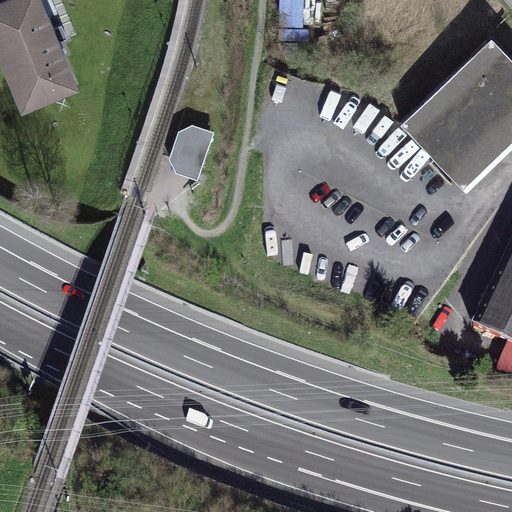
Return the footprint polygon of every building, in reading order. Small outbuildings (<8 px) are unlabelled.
[(10,0),(0,4),(0,42),(25,103),(72,84),(60,55),(64,54),(49,18),(57,15),(50,0),(10,0)] [(306,3),(282,3),(281,32),(305,32),(306,3)] [(280,46),(310,46),(310,34),(280,34),(280,46)] [(511,67),(487,41),(401,123),(459,184),(511,134),(511,67)] [(298,64),(299,49),(280,49),(280,64),(298,64)] [(175,175),(198,182),(215,134),(192,126),(178,133),(169,160),(175,175)] [(511,247),(474,328),(511,346),(511,247)]
